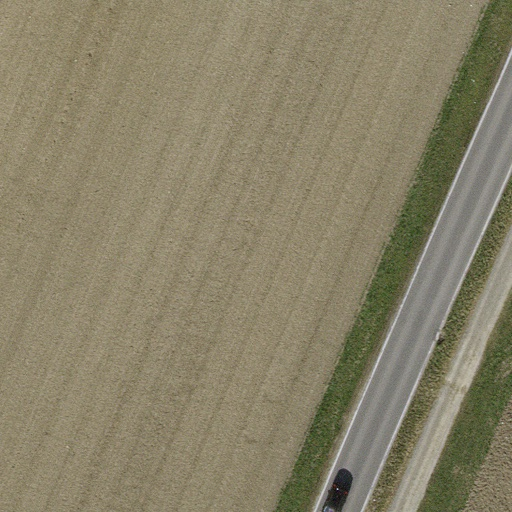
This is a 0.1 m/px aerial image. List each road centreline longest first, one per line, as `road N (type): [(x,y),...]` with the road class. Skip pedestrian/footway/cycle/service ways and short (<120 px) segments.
road 1 (unclassified): [(511,129),(348,511)]
road 2 (track): [(511,271),(411,511)]
